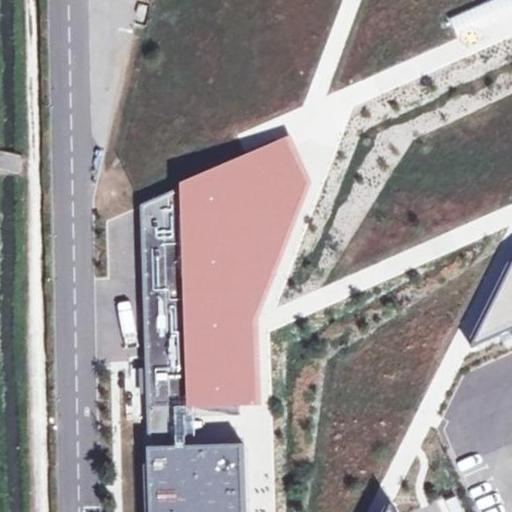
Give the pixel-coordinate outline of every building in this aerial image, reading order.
[(211,0),(185,10),(220,101),(337,56),(329,35),(395,10),(403,29),(423,21),(414,0),(309,0),(311,4),(297,9),(293,0),(211,0)] [(456,0),(462,21),(492,13),(488,0),(456,0)] [(138,74),(139,111),(195,110),(194,73),(138,74)] [(132,147),(163,148),(163,131),(133,130),(132,147)] [(296,188),(276,147),(141,205),(148,421),(248,415),(241,319),(296,188)] [(429,275),(454,327),(477,316),(452,264),(429,275)] [(499,301),(471,350),(511,332),(511,273),(509,277),(499,301)] [(327,387),(278,391),(280,420),(329,416),(327,387)] [(252,511),(250,446),(157,449),(158,511),(252,511)] [(407,511),(389,472),(369,511),(407,511)]
